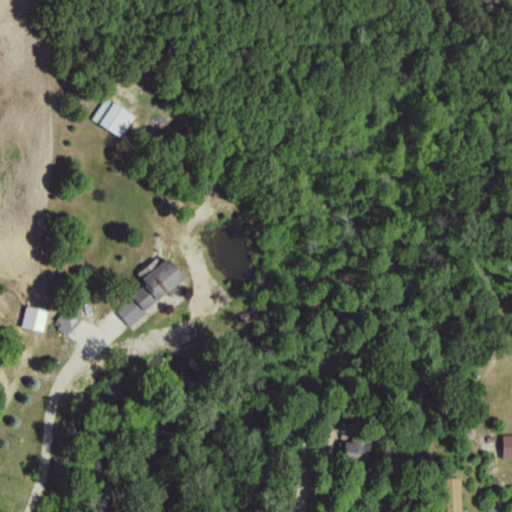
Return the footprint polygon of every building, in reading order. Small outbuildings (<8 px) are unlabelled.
[(117,137),(131,115),(103,97),(89,119),(117,137)] [(179,282),(159,254),(133,274),(141,285),(111,307),(123,323),(179,282)] [(18,327),(40,330),(43,310),(22,306),(18,327)] [(52,325),(67,335),(80,315),(65,306),(52,325)] [(511,434),(499,435),(499,458),(511,458),(511,434)] [(363,462),(364,442),(340,441),(339,461),(363,462)] [(458,511),(458,477),(439,478),(439,511),(458,511)]
